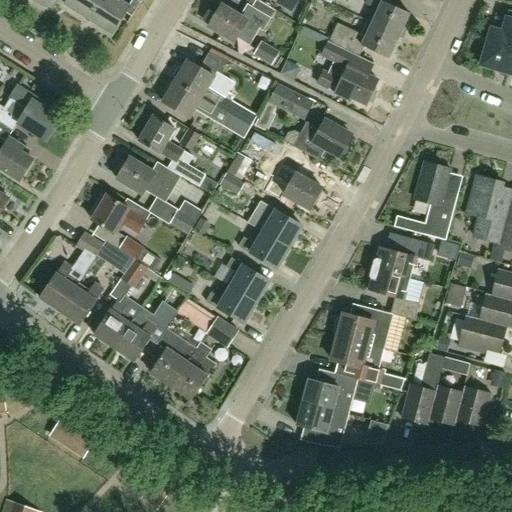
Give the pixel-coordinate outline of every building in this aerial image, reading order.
[(88,19),(100,0),(67,0),(65,4),(88,19)] [(121,0),(100,0),(88,19),(111,34),(125,12),(132,17),(141,2),(137,0),(132,0),(129,5),(121,0)] [(269,18),(271,19),(276,11),(256,0),(255,0),(251,7),(248,11),(244,18),(221,4),(215,13),(211,10),(205,20),(209,23),(208,26),(234,42),(236,38),(248,45),(258,29),(261,31),(269,18)] [(277,0),(276,2),(290,10),(295,0),(277,0)] [(307,0),(303,13),(323,20),(330,1),(326,0),(307,0)] [(366,21),(398,36),(409,14),(383,2),(383,1),(381,0),(366,0),(365,3),(373,7),(366,21)] [(504,73),(511,45),(511,11),(508,10),(502,32),(490,28),(479,66),(504,73)] [(388,58),(398,36),(366,21),(360,35),(336,24),(328,42),(358,57),(361,52),(364,47),(388,58)] [(279,52),(262,42),(253,55),(271,66),(279,52)] [(321,56),(334,61),(328,74),(322,71),(317,83),(335,92),(335,94),(350,101),(351,97),(365,104),(377,81),(368,77),(371,71),(374,65),(358,57),(328,42),(321,56)] [(177,79),(175,81),(216,106),(232,116),(251,127),(257,116),(233,102),(236,97),(229,93),(235,83),(220,74),(229,60),(209,51),(204,60),(199,68),(188,61),(183,69),(179,68),(177,70),(175,73),(174,76),(177,79)] [(175,81),(174,83),(171,81),(162,96),(166,98),(163,102),(188,117),(193,109),(209,118),(216,106),(175,81)] [(268,103),(305,121),(311,109),(315,102),(278,84),(268,103)] [(0,122),(13,131),(18,122),(46,141),(60,119),(47,111),(50,107),(18,86),(9,99),(10,99),(4,108),(0,105),(0,122)] [(193,156),(184,151),(170,142),(176,132),(172,130),(173,128),(154,116),(139,141),(159,153),(159,152),(173,160),(170,164),(167,169),(181,177),(199,187),(206,175),(188,165),(193,156)] [(244,139),(251,127),(232,116),(225,128),(244,139)] [(324,121),(319,118),(318,117),(313,126),(306,122),(305,125),(296,120),(283,141),(320,162),(327,150),(339,157),(340,155),(343,155),(346,154),(348,151),(347,148),(346,146),(351,136),(324,120),(324,121)] [(8,138),(13,131),(0,122),(0,166),(20,180),(34,160),(20,151),(23,148),(8,138)] [(201,136),(188,128),(179,144),(191,151),(201,136)] [(247,146),(275,155),(281,137),(253,128),(247,146)] [(241,173),(245,155),(234,152),(230,171),(241,173)] [(143,195),(146,190),(166,202),(181,177),(167,169),(158,163),(153,170),(130,156),(127,161),(125,159),(122,160),(116,170),(117,173),(119,174),(116,178),(143,195)] [(444,192),(448,173),(450,169),(445,168),(444,164),(432,161),(429,164),(424,163),(414,200),(429,204),(421,235),(445,241),(457,195),(450,193),(444,192)] [(321,188),(319,187),(295,173),(289,183),(280,178),(274,188),(284,194),(283,195),(309,210),(321,188)] [(495,243),(499,244),(499,245),(510,204),(504,202),(497,200),(501,187),(502,183),(477,176),(467,214),(479,217),(474,238),(495,243)] [(113,232),(114,231),(120,221),(138,232),(145,219),(147,220),(151,213),(149,212),(128,199),(124,204),(107,194),(105,196),(101,194),(89,214),(93,216),(91,219),(104,227),(113,232)] [(264,202),(263,203),(260,201),(247,222),(259,230),(288,247),(301,226),(275,211),(276,210),(264,202)] [(511,204),(510,204),(499,245),(499,244),(498,248),(505,250),(511,251),(511,204)] [(196,221),(178,211),(174,219),(170,224),(188,235),(196,221)] [(408,221),(397,218),(394,227),(405,230),(408,221)] [(275,268),(288,247),(259,230),(252,243),(243,238),(237,247),(250,255),(251,254),(275,268)] [(81,261),(90,266),(103,244),(84,232),(80,240),(75,247),(86,254),(81,261)] [(118,250),(123,253),(134,260),(147,269),(153,273),(161,261),(144,249),(145,249),(127,237),(126,238),(122,244),(118,250)] [(370,269),(409,279),(414,258),(429,262),(434,245),(410,239),(408,246),(405,255),(379,248),(376,259),(373,260),(370,269)] [(123,277),(134,260),(123,253),(112,270),(123,277)] [(226,284),(256,302),(268,281),(243,266),(243,265),(231,257),(225,267),(233,272),(226,284)] [(147,269),(134,260),(123,277),(111,295),(118,300),(110,311),(109,310),(93,334),(113,348),(141,307),(129,299),(136,289),(134,288),(143,275),(147,269)] [(60,311),(80,282),(69,275),(73,269),(64,262),(56,273),(55,273),(39,297),(60,311)] [(167,264),(159,275),(181,292),(189,281),(167,264)] [(403,300),(409,279),(370,269),(368,276),(370,279),(367,291),(394,298),(392,306),(389,314),(392,315),(414,321),(418,304),(403,300)] [(511,301),(511,274),(497,270),(491,296),(511,301)] [(80,282),(60,311),(79,324),(81,325),(97,301),(96,300),(104,289),(94,283),(90,289),(80,282)] [(218,297),(210,292),(205,301),(217,309),(218,308),(243,323),(256,302),(226,284),(218,297)] [(467,288),(451,284),(446,304),(462,308),(467,288)] [(511,301),(491,296),(485,294),(478,320),(505,328),(511,329),(511,323),(511,301)] [(168,329),(179,312),(163,302),(154,315),(141,307),(113,348),(135,362),(150,340),(153,342),(157,345),(158,344),(168,329)] [(337,336),(337,338),(383,350),(386,339),(392,315),(389,314),(370,309),(369,315),(367,322),(343,315),(342,319),(339,319),(336,320),(333,333),(334,335),(337,336)] [(26,324),(40,334),(46,325),(32,315),(26,324)] [(478,320),(465,316),(456,347),(484,354),(485,350),(498,353),(505,328),(478,320)] [(239,331),(217,317),(205,334),(227,349),(233,340),(239,331)] [(149,374),(169,387),(196,348),(168,329),(158,344),(166,349),(149,374)] [(354,373),(352,379),(357,380),(378,386),(382,372),(378,370),(383,350),(337,338),(330,361),(355,368),(354,373)] [(215,366),(207,360),(212,350),(200,342),(196,348),(169,387),(190,401),(207,376),(208,377),(215,366)] [(428,419),(435,392),(437,386),(442,370),(445,358),(429,354),(421,388),(409,385),(400,419),(410,422),(427,426),(429,420),(428,419)] [(357,380),(352,379),(336,375),(334,380),(333,386),(308,379),(302,403),(348,415),(351,404),(357,380)] [(398,376),(395,391),(400,392),(404,377),(398,376)] [(463,393),(462,393),(437,386),(435,392),(428,419),(429,420),(454,426),(455,420),(463,393)] [(463,393),(455,420),(481,427),(484,417),(490,394),(464,387),(462,393),(463,393)] [(339,448),(344,428),(348,415),(302,403),(296,426),(320,432),(318,439),(317,445),(339,448)] [(60,421),(49,438),(83,460),(94,443),(60,421)] [(147,490),(146,492),(163,503),(164,501),(175,485),(158,473),(147,490)] [(35,511),(6,502),(2,511),(35,511)]
